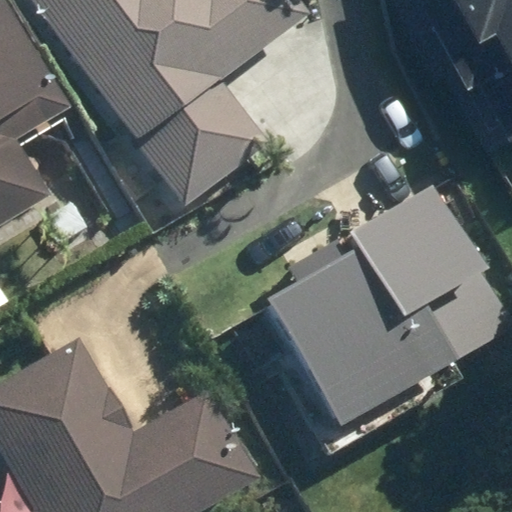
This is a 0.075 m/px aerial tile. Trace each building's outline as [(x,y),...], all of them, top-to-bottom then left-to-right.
[(14,0),(166,216),(271,143),(227,80),(269,51),(263,43),(300,18),(287,0),(14,0)] [(511,119),(511,0),(412,0),(468,137),(511,119)] [(0,81),(0,290),(90,240),(0,81)] [(422,202),(242,298),(320,441),(499,345),(422,202)] [(0,511),(185,511),(260,474),(186,330),(0,425),(0,511)]
